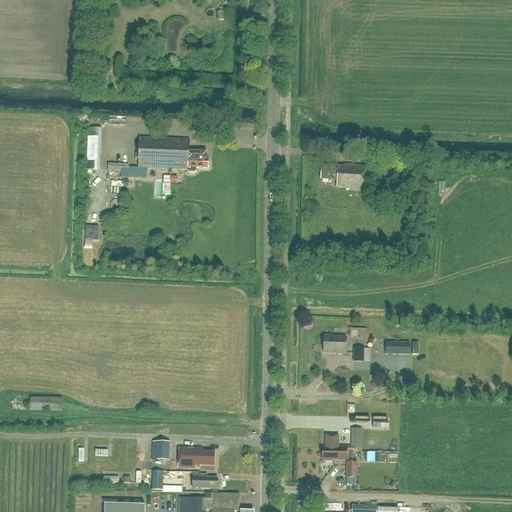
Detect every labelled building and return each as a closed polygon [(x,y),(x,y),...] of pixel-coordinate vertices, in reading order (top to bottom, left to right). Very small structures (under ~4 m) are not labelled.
[(111,90),(112,64),(99,63),(98,89),(111,90)] [(88,137),(87,164),(101,164),(101,137),(88,137)] [(138,169),(188,171),(189,173),(194,173),(195,172),(196,169),(207,169),(208,168),(209,168),(209,162),(208,162),(208,161),(207,160),(207,153),(189,152),(190,141),(139,138),(138,169)] [(364,192),(366,167),(344,165),(344,167),(321,166),(320,180),(337,181),(336,188),(349,189),(348,191),(364,192)] [(395,190),(377,187),(376,194),(394,196),(395,190)] [(90,191),(91,208),(99,207),(98,191),(90,191)] [(324,336),(323,353),(346,354),(346,338),(334,337),(334,336),(324,336)] [(386,343),(386,347),(385,355),(392,355),(409,355),(410,343),(386,343)] [(370,350),(364,350),(364,349),(352,348),(352,363),(364,363),(364,362),(369,362),(370,350)] [(62,412),(63,400),(30,399),(30,411),(62,412)] [(332,452),(353,452),(353,451),(362,451),(362,430),(352,429),(351,448),(338,447),(339,436),(325,436),(325,449),(325,450),(332,450),(332,452)] [(154,443),(153,461),(170,462),(171,443),(154,443)] [(214,472),(214,452),(202,451),(202,449),(178,448),(178,469),(201,469),(201,471),(214,472)] [(325,450),(325,449),(323,449),(322,462),(333,462),(333,461),(353,461),(353,452),(332,452),(332,450),(325,450)] [(347,463),(346,479),(346,485),(356,485),(356,479),(356,463),(347,463)] [(104,476),(105,485),(119,484),(119,476),(104,476)] [(217,490),(217,479),(207,479),(207,476),(192,476),(192,489),(217,490)] [(205,495),(205,499),(179,499),(178,511),(205,511),(211,511),(233,511),(234,511),(236,511),(238,511),(239,496),(205,495)]
